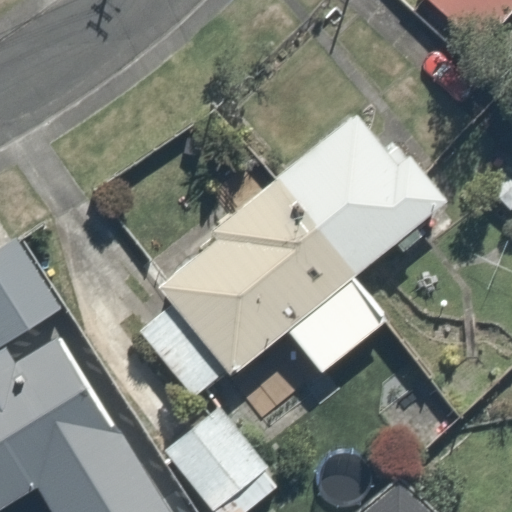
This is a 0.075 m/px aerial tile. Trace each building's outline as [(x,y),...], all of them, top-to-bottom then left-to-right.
[(504,0),(418,0),(472,42),(504,0)] [(511,106),(489,85),(458,118),(511,168),(511,106)] [(346,265),(428,199),(349,102),(136,274),(154,296),(121,322),(182,398),(274,323),(307,364),(379,306),(346,265)] [(0,489),(11,482),(30,511),(146,511),(0,280),(0,489)] [(226,511),(275,477),(218,396),(148,446),(194,511),(226,511)] [(407,511),(375,475),(333,511),(407,511)]
